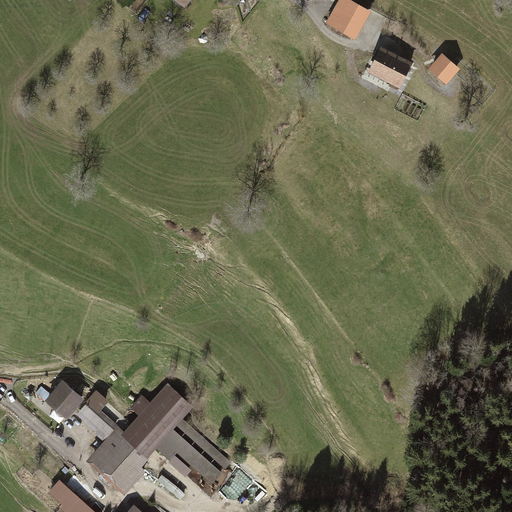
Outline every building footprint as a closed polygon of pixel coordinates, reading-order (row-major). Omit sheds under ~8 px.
[(170,0),(183,11),(192,0),(220,0),(222,1),(222,0),(170,0)] [(338,2),(325,27),(355,42),(368,17),(338,2)] [(381,51),(369,75),(400,91),(412,66),(381,51)] [(460,73),(442,57),(428,72),(447,88),(460,73)] [(83,401),(61,382),(44,402),(65,421),(83,401)] [(108,403),(98,393),(76,416),(105,443),(86,463),(123,499),(146,475),(141,470),(147,463),(146,462),(156,451),(170,464),(177,457),(210,488),(231,466),(183,420),(194,408),(169,384),(150,405),(142,398),(130,410),(138,418),(123,434),(100,412),(108,403)] [(92,511),(65,487),(64,489),(59,484),(50,494),(55,498),(53,501),(61,507),(59,509),(62,511),(92,511)]
